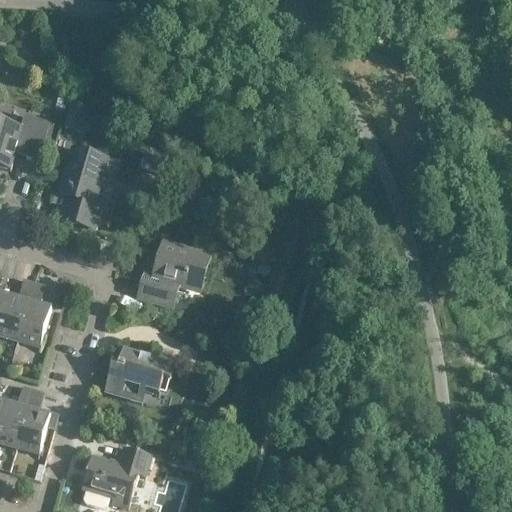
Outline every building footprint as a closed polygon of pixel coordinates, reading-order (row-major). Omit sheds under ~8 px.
[(58,97),(55,108),(63,110),(67,99),(58,97)] [(70,107),(64,129),(78,133),(84,111),(70,107)] [(0,170),(9,173),(16,148),(27,152),(24,160),(37,164),(48,126),(24,119),(21,130),(0,124),(0,170)] [(70,151),(65,168),(56,200),(63,202),(56,224),(93,235),(92,239),(93,239),(101,210),(100,212),(94,210),(108,162),(70,151)] [(243,243),(241,248),(256,253),(258,247),(243,243)] [(162,247),(152,281),(163,284),(160,292),(142,287),(141,288),(142,288),(138,300),(137,301),(171,312),(175,297),(172,296),(174,287),(199,294),(209,260),(162,247)] [(17,302),(6,299),(0,321),(0,336),(18,342),(34,286),(23,283),(17,302)] [(45,289),(34,286),(18,342),(40,349),(51,313),(39,309),(45,289)] [(250,311),(247,323),(254,325),(257,313),(250,311)] [(228,346),(225,358),(240,362),(243,351),(228,346)] [(111,368),(103,396),(128,403),(142,407),(145,393),(158,397),(162,383),(169,385),(175,362),(171,361),(171,362),(156,357),(156,356),(154,356),(153,361),(122,352),(117,369),(111,368)] [(32,393),(22,390),(16,409),(5,406),(0,423),(0,443),(17,449),(32,393)] [(43,396),(32,393),(17,449),(39,455),(50,419),(37,416),(43,396)] [(91,460),(81,493),(85,494),(82,502),(84,506),(101,511),(102,511),(106,510),(109,502),(112,502),(110,506),(128,511),(138,479),(144,481),(151,459),(123,451),(117,468),(91,460)] [(169,456),(167,462),(170,466),(176,468),(179,459),(169,456)]
